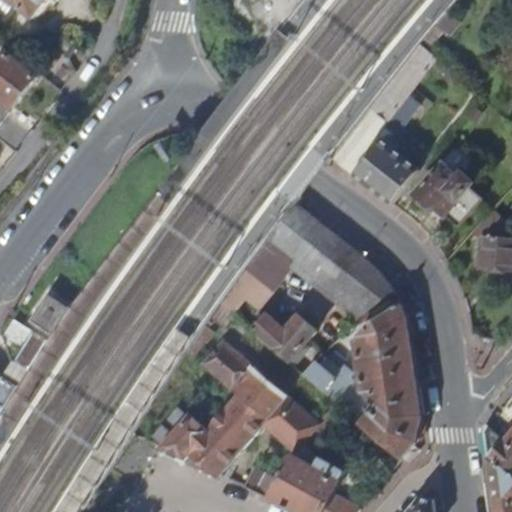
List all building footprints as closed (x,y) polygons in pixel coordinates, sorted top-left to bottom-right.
[(8,0),(34,21),(50,0),(8,0)] [(451,12),(427,39),(432,43),(438,36),(442,39),(447,33),(452,37),(464,23),(451,12)] [(351,173),(379,138),(434,70),(440,62),(422,45),(333,159),(351,173)] [(0,65),(0,98),(13,109),(39,78),(10,53),(0,65)] [(434,70),(479,109),(485,101),(440,62),(434,70)] [(0,103),(0,125),(10,112),(0,103)] [(379,138),(351,173),(364,183),(394,207),(423,173),(379,138)] [(435,182),(420,200),(435,213),(437,210),(459,230),(485,202),(473,192),(476,189),(464,178),(461,181),(445,167),(433,180),(435,182)] [(0,453),(47,380),(89,318),(122,271),(173,203),(158,192),(85,287),(66,310),(47,338),(46,340),(32,362),(26,372),(22,382),(18,390),(8,406),(0,418),(0,453)] [(297,207),(225,306),(236,316),(248,301),(262,311),(299,261),(342,293),(366,260),(353,250),(297,207)] [(484,247),(482,267),(511,270),(511,226),(494,211),(472,236),(487,238),(487,247),(484,247)] [(366,260),(342,293),(370,314),(400,295),(389,281),(378,269),(366,260)] [(47,338),(66,310),(44,296),(26,324),(47,338)] [(225,306),(189,354),(197,360),(223,325),(229,330),(238,317),(236,316),(225,306)] [(340,406),(350,414),(357,421),(374,435),(383,444),(404,462),(419,445),(424,427),(426,420),(418,370),(409,318),(404,306),(369,331),(359,340),(365,388),(352,378),(354,375),(347,368),(344,371),(326,356),(307,377),(340,406)] [(257,334),(307,377),(326,356),(327,355),(316,345),(313,349),(309,346),(319,333),(303,317),(289,334),(269,318),(257,334)] [(6,336),(23,347),(33,331),(16,321),(6,336)] [(18,367),(26,372),(32,362),(46,340),(33,331),(23,347),(19,353),(13,364),(15,365),(18,367)] [(194,341),(180,331),(123,413),(92,462),(61,511),(84,511),(89,504),(137,423),(194,341)] [(241,398),(211,432),(193,418),(190,421),(181,413),(173,424),(182,431),(176,439),(167,431),(159,440),(168,447),(165,450),(190,462),(191,460),(195,456),(223,477),(265,427),(300,454),(304,450),(323,427),(229,343),(207,369),(241,398)] [(0,400),(8,406),(18,390),(0,378),(0,400)] [(283,482),(273,500),(295,511),(361,511),(363,511),(337,497),(349,474),(323,460),(319,469),(314,467),(318,458),(316,455),(350,414),(340,406),(323,427),(304,450),(300,454),(283,482)] [(488,431),(492,462),(496,459),(511,473),(511,439),(508,443),(491,428),(488,431)] [(372,457),(393,475),(404,462),(383,444),(372,457)] [(498,511),(511,511),(511,473),(496,459),(492,462),(498,511)] [(258,470),(249,489),(273,500),(283,482),(258,470)] [(429,495),(414,511),(437,511),(435,500),(429,495)]
